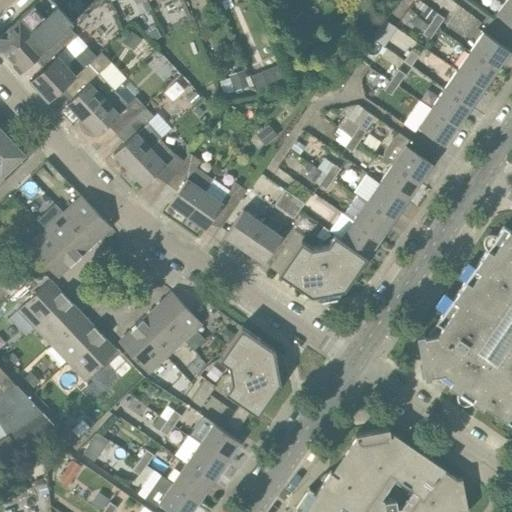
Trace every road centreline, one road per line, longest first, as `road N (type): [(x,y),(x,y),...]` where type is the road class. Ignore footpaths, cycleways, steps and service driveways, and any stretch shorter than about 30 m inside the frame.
road 1 (residential): [(353,363),(116,210),(0,74)]
road 2 (tertiary): [(353,363),(484,172)]
road 3 (residential): [(511,465),(503,469),(353,363)]
road 4 (tertiary): [(251,511),(353,363)]
